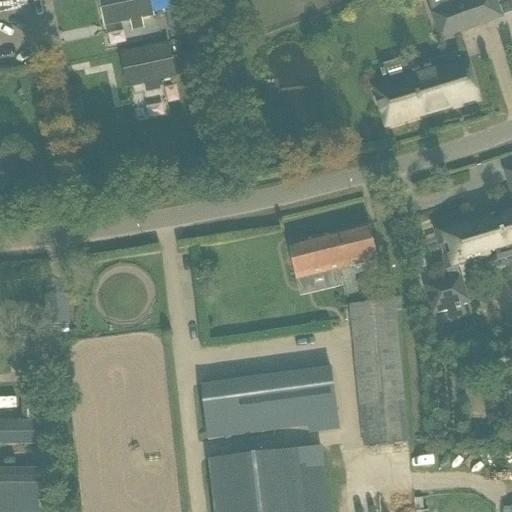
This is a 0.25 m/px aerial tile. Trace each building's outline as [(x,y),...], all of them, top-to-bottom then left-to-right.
[(154,18),(150,0),(97,0),(103,28),(130,23),(142,20),(154,18)] [(429,0),(444,40),(504,18),(497,0),(429,0)] [(176,79),(168,43),(119,54),(126,90),(144,86),(146,94),(160,91),(158,83),(176,79)] [(467,61),(372,90),(377,109),(383,129),(478,99),(467,61)] [(0,214),(15,212),(9,174),(0,175),(0,214)] [(446,281),(424,288),(432,315),(455,308),(456,310),(460,309),(460,307),(469,304),(461,279),(457,269),(483,261),(484,265),(511,257),(511,212),(491,219),(490,214),(433,231),(439,249),(444,248),(445,252),(440,253),(446,272),(447,272),(450,283),(446,284),(446,281)] [(331,235),(340,272),(346,296),(358,293),(352,267),(378,261),(369,226),(331,235)] [(297,283),(340,272),(331,235),(288,245),(297,283)] [(68,296),(48,297),(49,326),(69,325),(68,296)] [(394,302),(350,306),(363,448),(409,442),(394,302)] [(40,338),(18,340),(20,380),(43,378),(40,338)] [(332,368),(201,385),(208,440),(308,427),(309,433),(340,429),(332,368)] [(0,421),(0,445),(46,446),(46,421),(45,421),(22,421),(0,421)] [(303,511),(296,450),(210,460),(216,511),(303,511)] [(50,511),(50,470),(0,470),(0,511),(50,511)]
